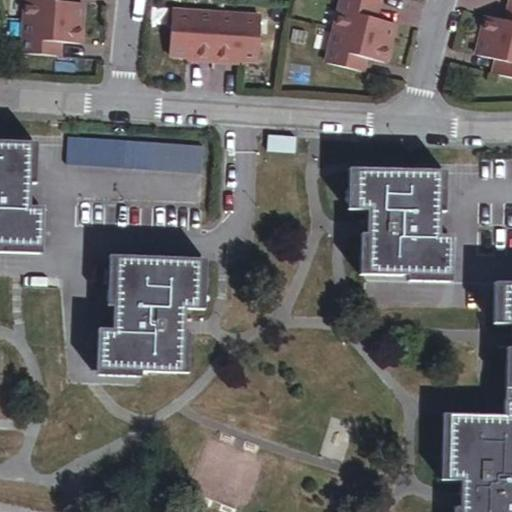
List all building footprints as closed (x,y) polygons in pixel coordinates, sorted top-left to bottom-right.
[(43,0),(5,0),(4,54),(36,55),(37,40),(62,41),(64,2),(43,1),(43,0)] [(329,0),(317,60),(351,67),(354,52),(359,53),(377,57),(385,18),(367,14),(362,13),(364,0),(329,0)] [(511,80),(511,0),(502,0),(497,20),(492,19),(476,14),(465,53),(481,58),(487,59),(483,73),(511,80)] [(497,20),(502,0),(497,0),(492,19),(497,20)] [(249,13),(160,9),(158,52),(247,56),(249,13)] [(483,73),(487,59),(481,58),(478,71),(483,73)] [(67,170),(202,174),(203,146),(68,142),(67,170)] [(29,210),(31,146),(0,144),(0,247),(40,249),(41,210),(29,210)] [(439,238),(441,173),(355,171),(354,211),(367,212),(366,276),(450,278),(451,238),(439,238)] [(153,200),(196,201),(197,174),(153,174),(153,200)] [(198,311),(200,262),(116,258),(112,335),(100,335),(98,371),(182,375),(185,310),(198,311)] [(511,286),(500,286),(499,325),(511,325),(511,351),(511,403),(511,286)] [(511,511),(511,403),(504,403),(504,418),(449,417),(447,482),(462,482),(460,511),(511,511)]
